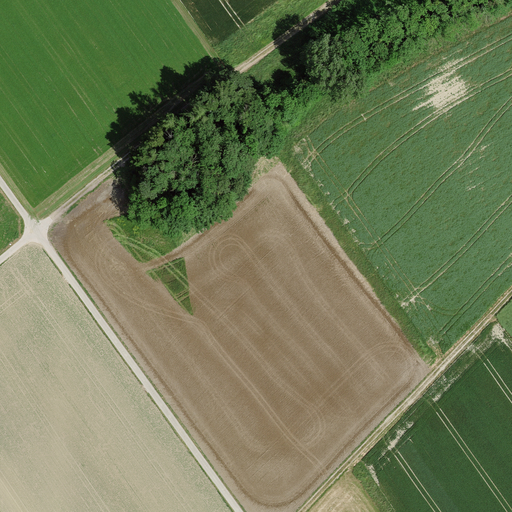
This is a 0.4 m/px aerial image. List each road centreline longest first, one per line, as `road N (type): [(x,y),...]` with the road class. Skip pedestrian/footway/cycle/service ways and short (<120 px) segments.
road 1 (track): [(240,511),(0,179)]
road 2 (track): [(37,232),(347,0)]
road 3 (track): [(302,511),(511,291)]
